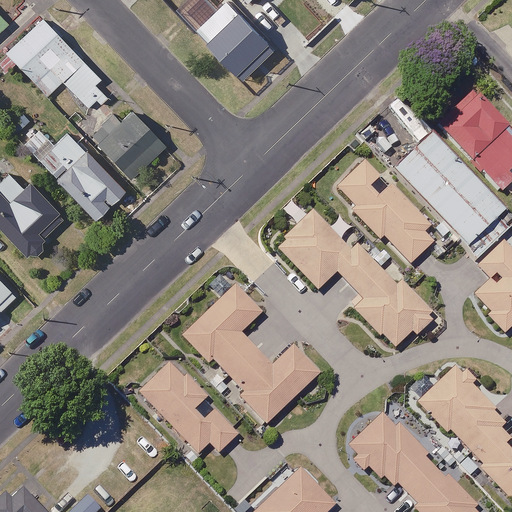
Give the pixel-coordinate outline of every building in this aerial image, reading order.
[(268,46),(227,3),(196,32),(238,76),(249,65),(255,70),(263,62),(258,56),(268,46)] [(61,81),(88,108),(95,101),(99,105),(107,97),(94,84),(100,78),(42,19),(5,55),(46,96),(61,81)] [(511,128),(508,133),(469,95),(435,130),(494,188),(499,182),(506,188),(511,181),(511,128)] [(110,118),(98,106),(76,125),(88,138),(110,118)] [(161,149),(130,114),(96,144),(128,179),(161,149)] [(122,192),(67,134),(54,146),(47,138),(31,154),(93,220),(122,192)] [(511,225),(511,223),(431,136),(392,172),(474,261),(511,225)] [(437,238),(360,161),(330,191),(368,229),(364,233),(375,244),(380,238),(408,266),(437,238)] [(25,192),(9,174),(0,181),(0,227),(25,258),(41,245),(37,241),(61,221),(32,186),(25,192)] [(352,253),(311,213),(275,249),(318,291),(335,274),(361,299),(351,309),(393,350),(410,333),(415,337),(433,319),(397,284),(395,287),(356,249),(352,253)] [(511,254),(501,243),(476,268),(489,282),(473,297),(489,314),(485,318),(502,335),(511,325),(511,254)] [(0,309),(17,294),(0,275),(0,309)] [(259,316),(234,288),(181,338),(206,365),(210,361),(242,394),(238,398),(264,426),(318,376),(291,348),(270,368),(239,335),(259,316)] [(204,400),(168,365),(137,396),(197,455),(207,445),(217,455),(235,437),(212,413),(202,423),(191,413),(204,400)] [(503,424),(454,370),(416,404),(444,434),(448,431),(482,468),(479,470),(511,505),(511,504),(511,436),(508,440),(497,429),(503,424)] [(380,415),(348,450),(355,456),(350,463),(361,473),(367,467),(390,488),(393,484),(415,504),(411,508),(415,511),(471,511),(469,510),(473,505),(422,459),(425,455),(380,415)] [(327,511),(333,507),(299,472),(257,511),(327,511)] [(35,511),(19,495),(9,504),(3,499),(0,501),(0,511),(35,511)] [(95,511),(82,497),(64,511),(95,511)]
